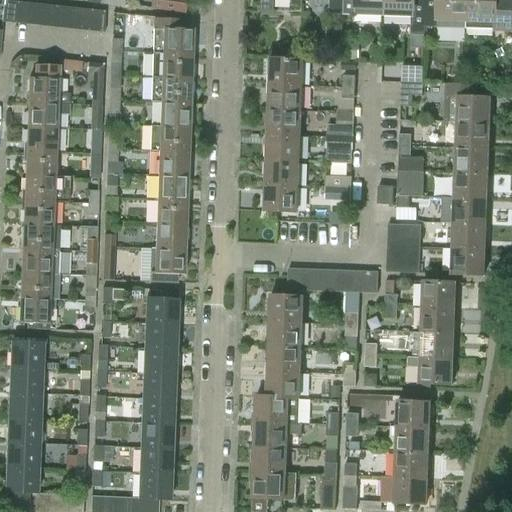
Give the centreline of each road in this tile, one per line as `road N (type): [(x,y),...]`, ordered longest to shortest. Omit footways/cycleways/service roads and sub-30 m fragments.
road 1 (residential): [(220,256),(367,260),(369,60)]
road 2 (residential): [(220,256),(228,0)]
road 3 (residential): [(207,511),(220,256)]
road 4 (residential): [(0,104),(11,95),(16,40),(106,49)]
